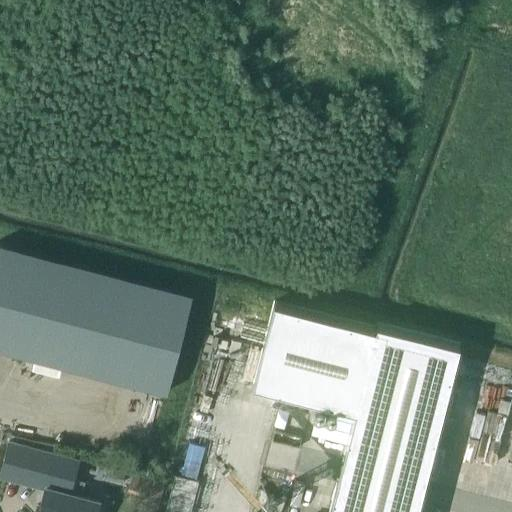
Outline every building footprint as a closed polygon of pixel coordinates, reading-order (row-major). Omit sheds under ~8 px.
[(0,347),(167,391),(192,292),(0,241),(0,347)] [(278,308),(258,390),(339,410),(337,420),(356,425),(351,444),(334,511),(420,511),(440,432),(451,388),(461,348),(380,328),(379,333),(278,308)] [(71,367),(68,376),(89,382),(92,372),(71,367)] [(453,385),(443,429),(484,438),(486,429),(503,433),(511,398),(453,385)] [(484,455),(497,459),(504,436),(491,432),(484,455)] [(37,511),(96,511),(99,501),(79,496),(82,482),(74,480),(79,460),(8,442),(0,472),(0,475),(45,487),(37,511)] [(176,475),(166,511),(191,511),(200,481),(176,475)]
